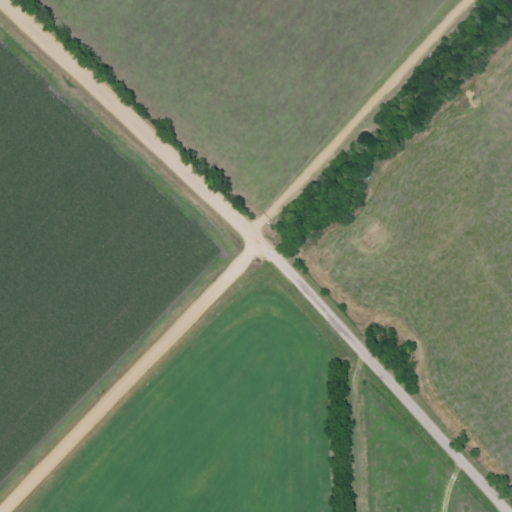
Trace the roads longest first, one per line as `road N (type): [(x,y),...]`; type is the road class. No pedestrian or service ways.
road 1 (residential): [(2,511),(261,240)]
road 2 (residential): [(508,511),(261,240)]
road 3 (residential): [(261,240),(5,0)]
